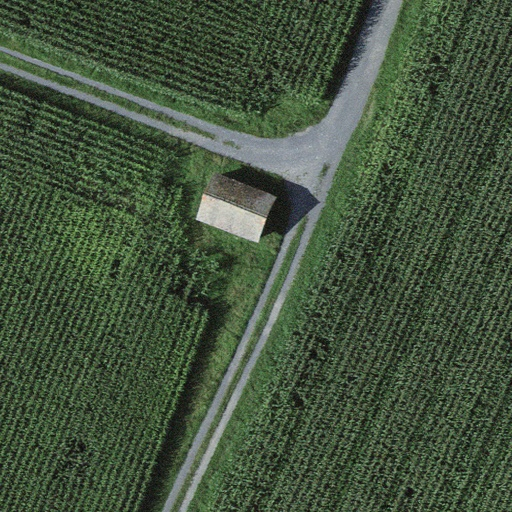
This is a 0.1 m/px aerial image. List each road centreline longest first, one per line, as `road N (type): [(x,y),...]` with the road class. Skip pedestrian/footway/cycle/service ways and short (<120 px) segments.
road 1 (track): [(313,178),(173,511)]
road 2 (track): [(313,178),(0,58)]
road 3 (track): [(388,0),(313,178)]
